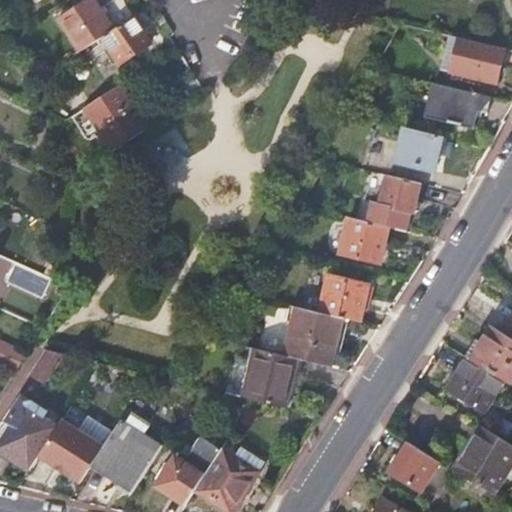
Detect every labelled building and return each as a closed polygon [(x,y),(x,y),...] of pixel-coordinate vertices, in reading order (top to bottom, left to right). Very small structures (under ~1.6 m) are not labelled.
[(93,0),(87,0),(59,20),(80,52),(102,38),(114,30),(93,0)] [(114,30),(102,38),(120,64),(151,43),(134,17),(114,30)] [(506,50),(452,37),(448,56),(456,58),(452,74),(496,84),(506,50)] [(492,97),(437,85),(429,119),(474,130),(479,112),(489,114),(492,97)] [(92,105),(85,109),(112,151),(146,130),(117,88),(92,105)] [(92,105),(83,91),(49,113),(66,122),(85,109),(92,105)] [(441,137),(405,129),(397,162),(433,171),(441,137)] [(389,227),(407,232),(410,215),(413,215),(421,184),(388,176),(381,204),(374,202),(369,223),(389,227)] [(341,254),(380,263),(389,227),(369,223),(350,218),(341,254)] [(370,287),(331,277),(330,278),(328,289),(322,314),(343,319),(361,323),(370,287)] [(295,359),(332,367),(343,319),(322,314),(307,310),(297,308),(286,357),(295,359)] [(472,359),(504,379),(511,383),(511,381),(511,336),(493,325),(472,359)] [(286,357),(257,350),(245,399),(254,401),(284,409),(295,359),(286,357)] [(47,351),(31,376),(44,384),(55,366),(65,372),(75,358),(47,351)] [(504,379),(472,359),(467,356),(448,388),(484,410),(504,379)] [(39,458),(59,428),(20,403),(7,423),(13,427),(0,446),(0,451),(30,471),(39,458)] [(146,424),(132,416),(126,425),(140,434),(146,424)] [(59,428),(39,458),(81,485),(95,462),(104,448),(62,422),(59,428)] [(138,489),(164,448),(152,441),(140,434),(126,425),(121,422),(104,448),(95,462),(118,477),(116,483),(126,489),(129,483),(138,489)] [(511,442),(482,424),(454,469),(494,494),(505,476),(511,464),(511,442)] [(174,433),(162,426),(152,441),(164,448),(174,433)] [(183,451),(159,488),(186,506),(195,492),(221,451),(201,438),(190,455),(183,451)] [(439,461),(408,441),(391,470),(421,489),(439,461)] [(242,453),(237,461),(221,451),(195,492),(226,511),(233,511),(263,467),(242,453)] [(409,511),(384,497),(374,511),(409,511)]
